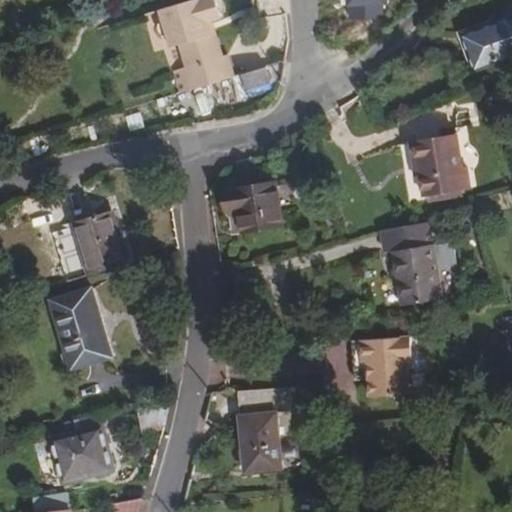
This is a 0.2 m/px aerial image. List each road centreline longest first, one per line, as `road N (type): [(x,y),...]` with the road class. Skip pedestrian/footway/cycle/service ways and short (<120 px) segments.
road 1 (residential): [(160,511),(201,378),(195,147)]
road 2 (unclassified): [(195,147),(0,185)]
road 3 (unclassified): [(435,0),(353,77),(307,96)]
road 4 (residential): [(195,147),(257,131),(307,96)]
